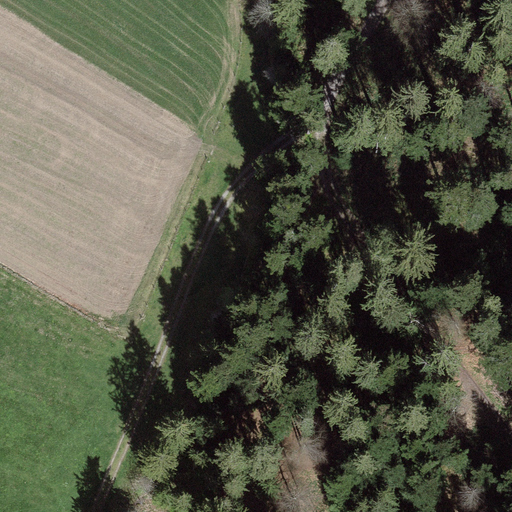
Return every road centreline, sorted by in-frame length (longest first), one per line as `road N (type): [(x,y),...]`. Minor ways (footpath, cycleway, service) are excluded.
road 1 (track): [(102,511),(218,217),(240,189),(313,150),(390,0)]
road 2 (track): [(511,443),(327,193),(313,150)]
